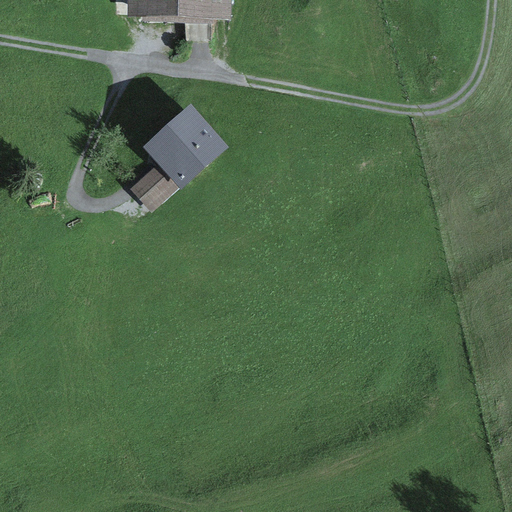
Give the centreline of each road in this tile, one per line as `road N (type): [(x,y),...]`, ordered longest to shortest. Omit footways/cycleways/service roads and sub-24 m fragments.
road 1 (track): [(0,38),(420,110),(468,90),(483,59),(492,0)]
road 2 (track): [(131,62),(75,186),(84,204),(127,193)]
